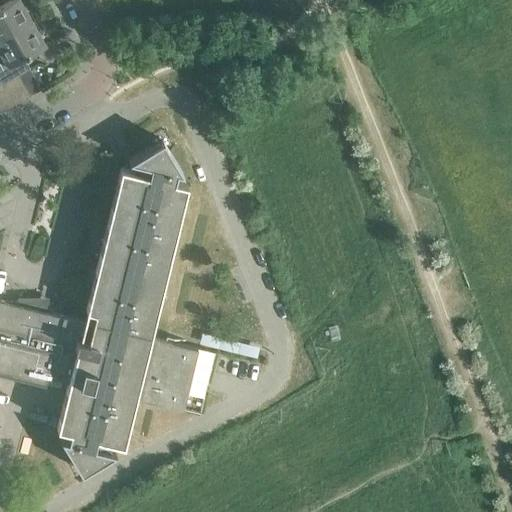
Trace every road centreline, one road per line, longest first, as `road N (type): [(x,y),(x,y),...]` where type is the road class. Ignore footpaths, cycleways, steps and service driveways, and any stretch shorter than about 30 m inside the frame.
road 1 (residential): [(48,511),(257,393),(279,364),(273,322),(185,98),(115,109),(100,97)]
road 2 (unclassified): [(511,496),(317,0)]
road 3 (residential): [(11,141),(35,181),(12,271),(52,281),(100,97)]
